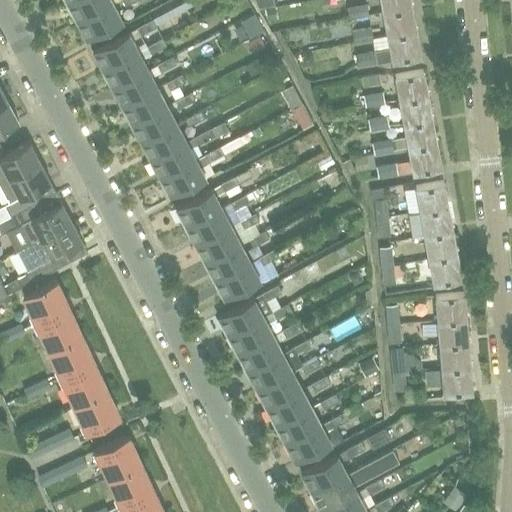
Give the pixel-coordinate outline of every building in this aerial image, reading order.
[(111,0),(72,0),(67,3),(77,21),(112,2),(111,0)] [(380,0),(383,10),(383,11),(410,6),(409,0),(380,0)] [(122,21),(112,2),(77,21),(86,40),(122,21)] [(367,3),(348,7),(350,18),(369,14),(367,3)] [(410,6),(383,11),(387,35),(415,30),(410,6)] [(136,27),(140,34),(147,30),(156,26),(152,18),(136,27)] [(249,40),(261,32),(255,23),(243,31),(249,40)] [(373,39),(373,38),(370,26),(350,29),(353,42),(373,39)] [(419,54),(415,30),(387,35),(389,46),(374,49),(375,51),(377,62),(419,54)] [(92,50),(102,69),(138,50),(128,31),(92,50)] [(150,53),(166,45),(162,37),(146,46),(150,53)] [(147,68),(138,50),(102,69),(112,87),(147,68)] [(377,62),(375,51),(356,54),(358,66),(377,62)] [(172,55),(156,64),(160,71),(176,63),(172,55)] [(121,105),(157,86),(147,68),(112,87),(121,105)] [(427,94),(422,70),(395,75),(400,99),(427,94)] [(181,73),(174,76),(165,81),(169,89),(185,80),(181,73)] [(166,104),(157,86),(121,105),(131,123),(166,104)] [(294,86),(281,93),(289,108),(291,107),(293,112),(303,107),(301,102),(294,86)] [(385,102),(382,90),(363,94),(365,106),(385,102)] [(195,99),(191,91),(175,99),(179,107),(195,99)] [(404,123),(431,118),(427,94),(400,99),(404,123)] [(0,104),(0,129),(18,120),(7,101),(0,104)] [(176,123),(166,104),(131,123),(141,141),(176,123)] [(303,107),(293,112),(301,127),(310,121),(303,107)] [(189,125),(205,117),(201,110),(185,118),(189,125)] [(389,126),(387,115),(367,118),(369,130),(389,126)] [(408,147),(436,142),(431,118),(404,123),(406,136),(392,138),(393,149),(408,147)] [(176,123),(141,141),(150,159),(186,140),(180,130),(176,123)] [(198,143),(214,135),(210,127),(194,136),(198,143)] [(204,154),(208,161),(242,143),(238,135),(204,154)] [(150,159),(160,177),(195,159),(189,147),(198,143),(194,136),(186,140),(150,159)] [(393,149),(392,138),(372,142),(374,153),(393,149)] [(0,180),(1,182),(39,161),(29,141),(5,153),(0,144),(0,180)] [(413,171),(440,166),(436,142),(408,147),(413,171)] [(204,154),(195,159),(160,177),(170,196),(205,177),(199,166),(208,161),(204,154)] [(367,156),(354,158),(357,171),(369,169),(367,156)] [(26,192),(49,179),(39,161),(1,182),(11,201),(0,207),(0,219),(9,214),(31,203),(26,192)] [(378,177),(397,174),(395,162),(376,165),(378,177)] [(246,169),(235,175),(219,183),(223,190),(239,182),(250,177),(246,169)] [(343,170),(329,177),(334,187),(348,181),(343,170)] [(447,206),(443,182),(416,187),(421,211),(447,206)] [(176,207),(185,225),(220,206),(214,195),(223,190),(219,183),(211,188),(176,207)] [(246,194),(229,202),(233,209),(250,201),(246,194)] [(375,200),(375,213),(376,219),(388,217),(386,199),(375,200)] [(0,233),(20,224),(30,242),(71,220),(61,201),(37,214),(31,203),(9,214),(0,219),(0,233)] [(195,243),(230,225),(224,214),(220,207),(220,206),(185,225),(195,243)] [(425,235),(452,230),(447,206),(421,211),(425,235)] [(255,212),(239,220),(243,228),(259,219),(255,212)] [(388,217),(376,219),(378,237),(390,235),(388,217)] [(81,239),(71,220),(30,242),(40,261),(23,270),(25,273),(3,284),(8,293),(64,263),(58,252),(81,239)] [(230,225),(195,243),(205,262),(240,243),(234,233),(230,225)] [(252,246),(253,245),(269,237),(265,230),(264,230),(249,238),(248,238),(252,246)] [(452,230),(425,235),(429,258),(456,253),(452,230)] [(423,240),(399,239),(398,249),(423,249),(423,240)] [(240,243),(205,262),(215,280),(250,262),(244,250),(240,243)] [(381,267),(393,265),(391,245),(379,247),(381,267)] [(278,256),(274,248),(258,257),(262,264),(278,256)] [(429,258),(434,281),(434,282),(461,277),(456,253),(429,258)] [(259,280),(250,262),(215,280),(224,299),(259,280)] [(393,265),(381,267),(383,285),(395,283),(393,265)] [(68,307),(55,279),(23,294),(35,322),(68,307)] [(277,284),(262,293),(265,300),(274,295),(281,292),(277,284)] [(262,293),(254,297),(218,316),(227,334),(263,315),(257,304),(265,300),(262,293)] [(465,318),(463,293),(436,295),(437,320),(465,318)] [(280,306),(271,311),(275,319),(291,311),(287,303),(280,306)] [(397,303),(386,305),(385,305),(387,324),(399,323),(397,303)] [(68,307),(35,322),(48,349),(81,334),(68,307)] [(227,334),(237,352),(273,333),(267,323),(275,319),(271,311),(263,315),(227,334)] [(465,318),(437,320),(439,344),(467,342),(465,318)] [(301,328),(297,320),(281,329),(285,336),(301,328)] [(401,342),(399,323),(387,324),(389,343),(401,342)] [(0,333),(0,337),(2,342),(25,332),(21,324),(0,333)] [(277,341),(273,333),(237,352),(246,371),(283,352),(277,341)] [(48,349),(61,377),(93,362),(81,334),(48,349)] [(311,347),(307,340),(291,348),(294,355),(311,347)] [(467,342),(439,344),(440,353),(441,368),(469,366),(468,353),(467,342)] [(292,370),(283,352),(246,371),(256,389),(292,370)] [(392,372),(404,371),(402,352),(390,353),(392,372)] [(316,357),(300,366),(304,373),(320,364),(316,357)] [(93,362),(61,377),(74,404),(106,389),(93,362)] [(441,368),(443,385),(443,393),(471,391),(469,366),(441,368)] [(302,388),(292,370),(256,389),(266,407),(302,388)] [(406,388),(404,371),(392,372),(394,389),(406,388)] [(329,383),(325,376),(325,375),(310,384),(314,391),(329,383)] [(27,396),(50,386),(47,378),(24,388),(27,396)] [(302,388),(266,407),(276,426),(312,406),(302,388)] [(106,389),(74,404),(86,432),(119,417),(106,389)] [(339,400),(336,394),(336,393),(319,402),(323,409),(339,400)] [(312,406),(276,426),(285,444),(321,425),(321,424),(312,406)] [(333,428),(349,419),(360,413),(356,406),(345,411),(329,420),(333,428)] [(321,424),(321,425),(285,444),(295,462),(331,443),(325,432),(333,428),(329,420),(321,424)] [(30,457),(74,436),(70,427),(25,447),(30,457)] [(384,427),(365,438),(372,449),(391,439),(384,427)] [(95,450),(107,478),(140,463),(127,435),(95,450)] [(350,457),(365,449),(361,441),(346,450),(350,457)] [(392,449),(347,473),(310,493),(319,511),(357,491),(354,485),(399,462),(392,449)] [(300,474),(310,493),(347,473),(341,461),(350,457),(346,450),(337,454),(300,474)] [(82,455),(38,475),(43,485),(86,464),(82,455)] [(107,478),(120,505),(153,490),(140,463),(107,478)] [(365,486),(369,494),(385,485),(381,478),(365,486)] [(453,486),(443,502),(456,511),(467,494),(453,486)] [(123,511),(162,511),(153,490),(120,505),(123,511)] [(319,511),(360,511),(366,509),(361,498),(357,491),(319,511)] [(375,504),(379,511),(394,503),(390,496),(375,504)] [(479,511),(464,502),(456,511),(479,511)]
